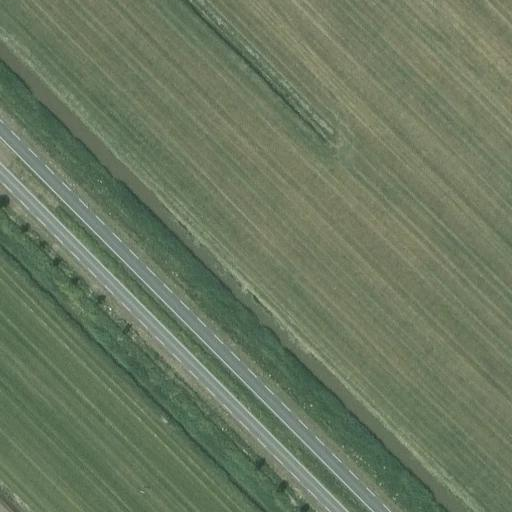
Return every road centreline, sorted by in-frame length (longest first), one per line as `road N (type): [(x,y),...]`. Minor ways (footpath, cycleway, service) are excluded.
road 1 (secondary): [(380,511),(0,130)]
road 2 (secondary): [(0,172),(337,511)]
